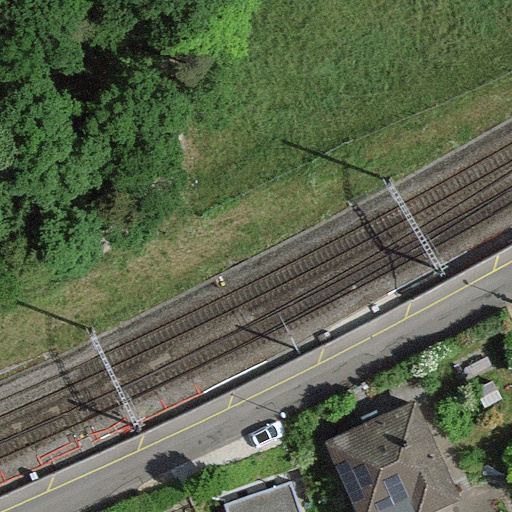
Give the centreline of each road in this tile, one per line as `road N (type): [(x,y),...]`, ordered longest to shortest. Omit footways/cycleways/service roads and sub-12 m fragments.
road 1 (residential): [(52,511),(511,275)]
road 2 (unclassified): [(173,0),(186,161),(100,245),(0,287)]
